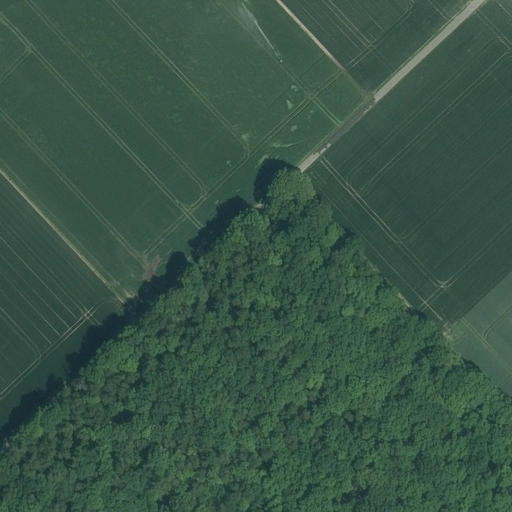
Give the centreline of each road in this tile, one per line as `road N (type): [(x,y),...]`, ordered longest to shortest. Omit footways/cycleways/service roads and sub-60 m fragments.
road 1 (unclassified): [(481,0),(0,455)]
road 2 (track): [(287,186),(418,301),(511,412)]
